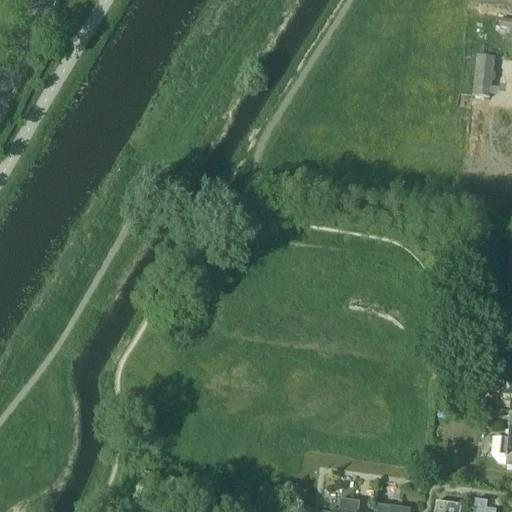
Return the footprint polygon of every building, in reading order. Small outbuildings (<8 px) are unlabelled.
[(511,21),(500,20),(499,28),(511,30),(511,21)] [(492,100),(497,60),(475,57),(471,97),(492,100)] [(509,415),(511,415),(511,371),(492,369),(491,384),(493,384),(492,398),(511,401),(509,415)] [(476,403),(475,410),(487,411),(487,403),(476,403)] [(437,419),(447,420),(448,410),(438,409),(437,419)] [(511,415),(509,415),(507,429),(510,429),(509,441),(501,441),(494,440),(492,457),(499,467),(506,468),(511,468),(511,415)] [(348,511),(350,502),(340,501),(338,511),(348,511)] [(486,511),(487,510),(488,503),(475,501),(474,509),(477,509),(476,511),(486,511)] [(348,511),(359,511),(360,504),(350,502),(348,511)] [(460,511),(461,507),(436,503),(434,511),(460,511)]
